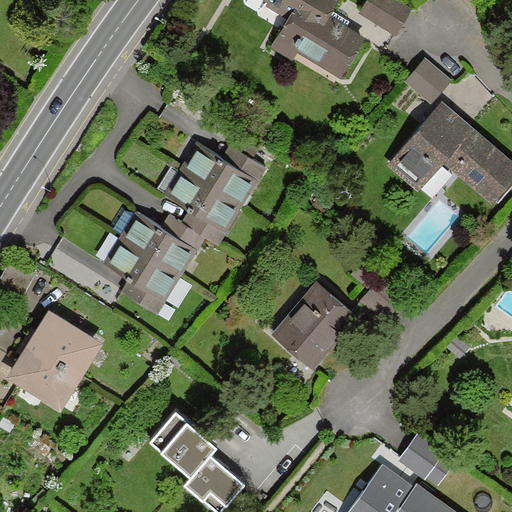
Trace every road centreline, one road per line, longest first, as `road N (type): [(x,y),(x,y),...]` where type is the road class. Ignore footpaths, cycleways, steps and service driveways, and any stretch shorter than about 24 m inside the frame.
road 1 (secondary): [(138,0),(0,208)]
road 2 (residential): [(511,234),(352,399)]
